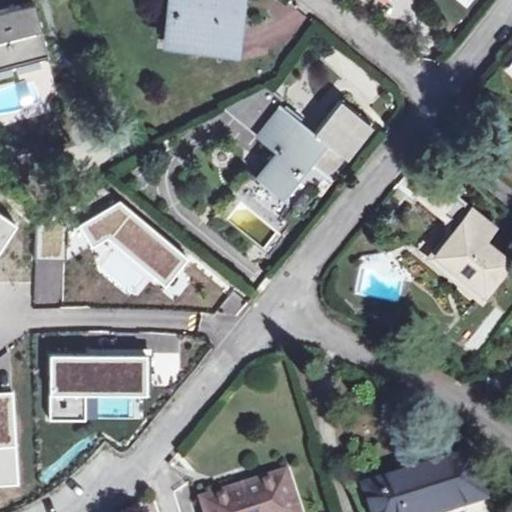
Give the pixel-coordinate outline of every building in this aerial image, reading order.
[(0,64),(50,51),(36,0),(29,0),(0,8),(0,64)] [(243,1),(231,0),(172,0),(169,38),(238,47),(243,1)] [(282,188),(310,154),(328,169),(372,116),(344,94),(319,125),(282,95),(256,128),(278,145),(258,170),(282,188)] [(495,227),(440,182),(435,178),(424,192),(455,218),(454,225),(449,225),(453,235),(438,253),(467,276),(464,280),(481,294),(509,261),(484,240),(495,227)] [(471,452),(361,485),(368,511),(446,511),(485,501),(471,452)] [(295,511),(284,474),(202,501),(205,511),(295,511)]
